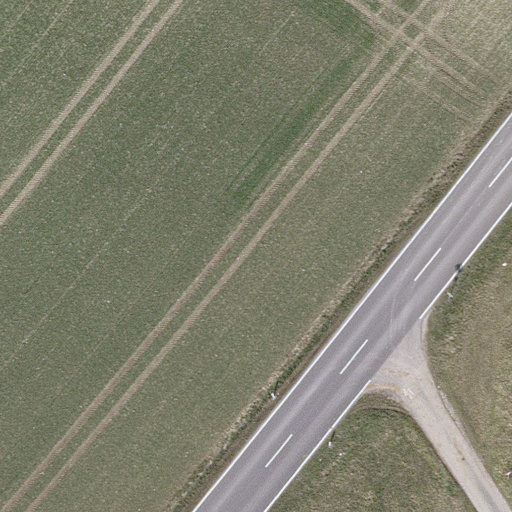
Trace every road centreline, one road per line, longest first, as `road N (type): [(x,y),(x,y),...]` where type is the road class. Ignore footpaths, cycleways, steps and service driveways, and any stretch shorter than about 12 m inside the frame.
road 1 (secondary): [(233,511),(511,158)]
road 2 (track): [(499,511),(380,327)]
